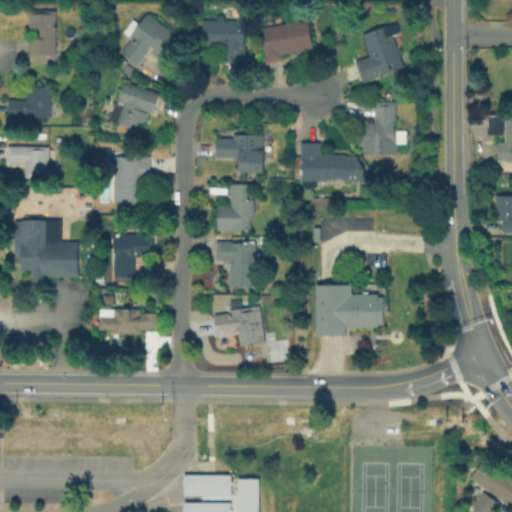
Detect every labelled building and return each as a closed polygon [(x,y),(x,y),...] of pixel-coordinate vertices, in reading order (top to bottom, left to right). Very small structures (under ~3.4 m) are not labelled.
[(30,28),(30,13),(57,13),(57,59),(33,59),(33,28),(30,28)] [(150,15),(180,35),(165,57),(153,48),(139,67),(122,55),(132,40),(125,35),(135,21),(142,26),(150,15)] [(268,65),(261,31),(306,22),(312,50),(284,56),(285,61),(268,65)] [(245,45),(245,62),(226,62),(226,45),(202,45),(202,23),(245,23),(245,45)] [(371,59),(364,36),(397,25),(401,36),(394,38),(404,70),(364,83),(357,63),(371,59)] [(127,82),(161,95),(154,113),(147,111),(140,129),(121,122),(127,107),(118,104),(127,82)] [(11,120),(11,103),(28,103),(28,85),(52,85),(52,121),(11,120)] [(399,103),(399,128),(407,128),(407,145),(399,145),(399,157),(365,157),(365,128),(377,128),(377,103),(399,103)] [(487,133),(487,119),(501,119),(501,133),(487,133)] [(511,164),(508,164),(494,164),(494,144),(508,144),(508,120),(511,120),(511,164)] [(240,161),(218,161),(218,138),(265,138),(265,175),(240,175),(240,161)] [(322,146),(322,156),(355,156),(367,169),(367,183),(319,184),(319,189),(303,189),(303,146),(322,146)] [(9,149),(51,150),(51,180),(27,179),(27,166),(9,166),(9,149)] [(114,203),(114,160),(149,160),(149,203),(114,203)] [(232,229),(215,229),(216,205),(233,205),(233,185),(254,185),(254,229),(232,229)] [(499,197),(511,197),(511,235),(498,235),(499,197)] [(21,271),(21,258),(12,257),(13,218),(59,219),(59,240),(76,240),(76,277),(30,277),(30,271),(21,271)] [(116,256),(106,256),(106,237),(132,237),(132,234),(151,234),(151,258),(138,258),(138,280),(116,280),(116,256)] [(232,266),(216,266),(217,244),(257,245),(256,289),(231,288),(232,266)] [(385,297),(385,330),(346,330),(346,338),(318,338),(318,285),(356,286),(356,296),(385,297)] [(219,339),(216,317),(232,315),(231,309),(255,305),(255,308),(261,307),(266,343),(243,347),(242,335),(219,339)] [(104,337),(103,310),(160,309),(160,330),(142,330),(142,337),(104,337)] [(468,478),(511,508),(511,478),(483,458),(468,478)] [(230,475),(182,474),(182,495),(229,496),(230,475)] [(256,511),(257,478),(236,478),(235,511),(256,511)] [(469,508),(475,511),(490,511),(497,503),(480,491),(469,508)] [(229,511),(230,502),(182,501),(182,511),(229,511)]
